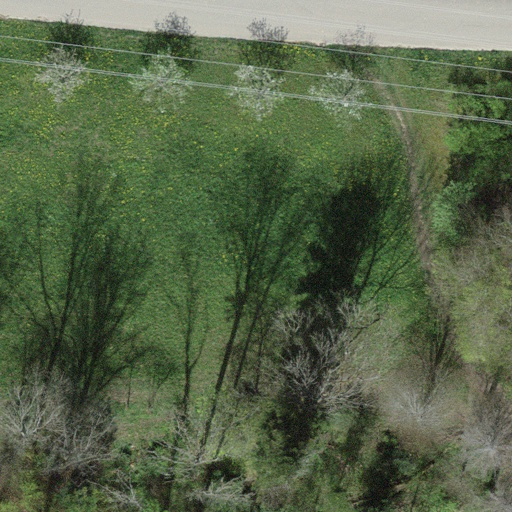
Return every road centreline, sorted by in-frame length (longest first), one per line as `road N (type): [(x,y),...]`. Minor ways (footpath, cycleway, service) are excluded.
road 1 (residential): [(511,26),(286,13)]
road 2 (residential): [(286,13),(132,0)]
